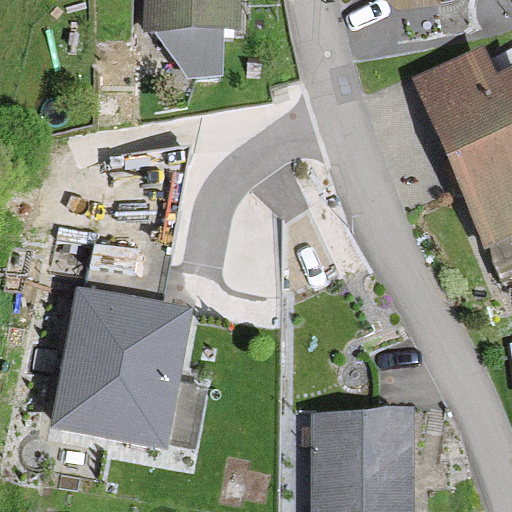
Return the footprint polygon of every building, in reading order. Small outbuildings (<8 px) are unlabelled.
[(151,0),(151,34),(231,36),(231,0),(151,0)] [(474,69),(418,93),(483,245),(511,233),(511,91),(488,101),(474,69)] [(96,250),(168,264),(189,154),(112,161),(96,250)] [(183,325),(85,307),(61,430),(160,449),(183,325)] [(403,493),(403,426),(314,427),(313,511),(393,511),(393,493),(403,493)]
